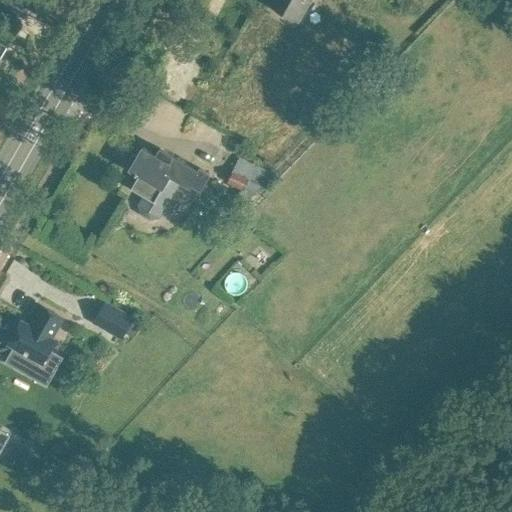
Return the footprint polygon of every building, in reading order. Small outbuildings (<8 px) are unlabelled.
[(271,0),(270,3),(298,19),(308,0),(271,0)] [(209,173),(199,167),(197,170),(178,159),(177,162),(166,155),(164,159),(142,146),(129,169),(139,174),(131,188),(144,195),(139,204),(141,214),(150,219),(160,216),(180,181),(189,187),(191,184),(200,189),(209,173)] [(277,175),(238,157),(232,171),(248,178),(243,189),(240,195),(248,200),(261,185),(266,188),(277,175)] [(248,178),(232,171),(227,182),(243,189),(248,178)] [(106,302),(93,322),(121,339),(133,318),(106,302)] [(21,319),(8,344),(42,363),(56,339),(53,337),(64,318),(41,305),(30,324),(21,319)]
